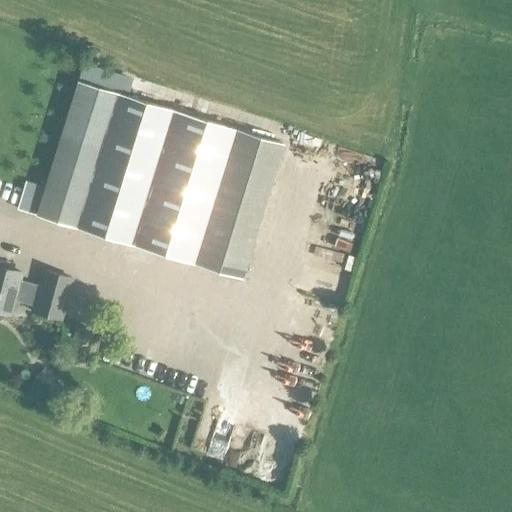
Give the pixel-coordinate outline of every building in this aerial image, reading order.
[(44,186),(35,215),(75,227),(116,91),(78,80),(44,186)] [(75,227),(138,246),(179,111),(116,91),(75,227)] [(179,111),(138,246),(195,264),(236,129),(179,111)] [(26,181),(17,210),(35,215),(44,186),(26,181)] [(0,319),(4,317),(5,313),(10,315),(15,298),(34,303),(32,311),(61,319),(72,278),(43,270),(39,286),(20,281),(22,273),(14,270),(15,265),(0,260),(0,319)] [(76,326),(73,339),(91,344),(94,330),(78,326),(76,326)] [(35,377),(51,395),(62,386),(46,367),(35,377)] [(103,372),(98,388),(112,393),(117,377),(103,372)] [(94,393),(92,404),(109,408),(111,396),(94,393)]
